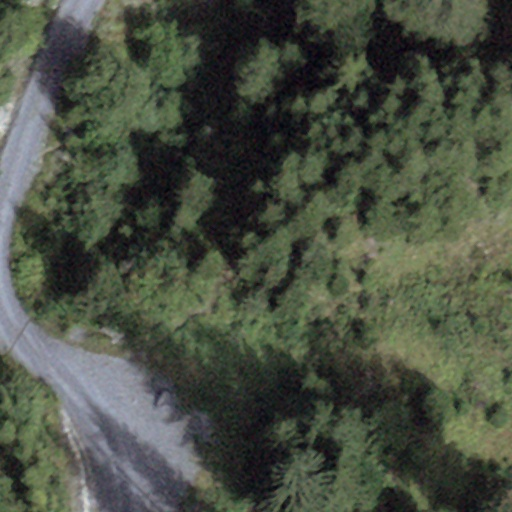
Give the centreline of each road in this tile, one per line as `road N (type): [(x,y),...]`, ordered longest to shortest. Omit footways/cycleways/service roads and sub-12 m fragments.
road 1 (track): [(115,511),(112,466),(90,412),(7,328),(0,303)]
road 2 (track): [(0,221),(24,139),(88,0)]
